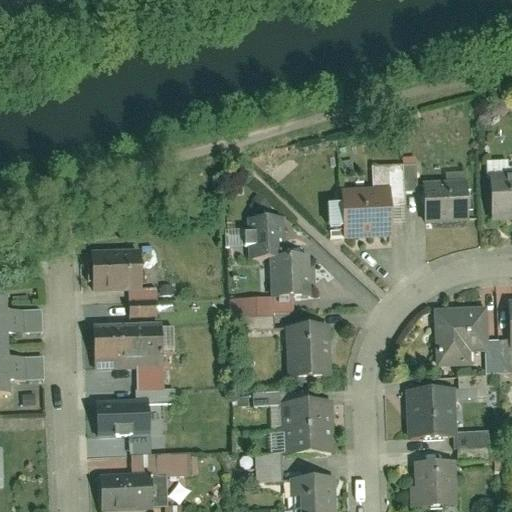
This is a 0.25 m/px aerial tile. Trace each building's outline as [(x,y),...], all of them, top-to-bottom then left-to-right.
[(511,178),(490,179),(492,225),(511,224),(511,178)] [(423,226),(466,225),(465,184),(422,185),(423,226)] [(342,193),(343,243),(389,242),(388,192),(342,193)] [(312,299),(310,258),(284,259),(282,219),(244,220),(246,263),(270,262),(272,301),(312,299)] [(92,252),(93,294),(141,293),(140,251),(92,252)] [(0,298),(0,397),(10,397),(10,383),(25,383),(24,359),(10,360),(9,335),(24,335),(24,312),(9,312),(8,299),(0,298)] [(227,300),(227,320),(271,320),(271,300),(227,300)] [(486,311),(434,313),(436,370),(472,369),(472,355),(488,355),(486,311)] [(160,328),(94,331),(95,370),(162,368),(160,328)] [(288,385),(332,383),(329,328),(285,330),(288,385)] [(405,394),(407,442),(453,440),(453,453),(486,451),(485,434),(457,435),(455,392),(405,394)] [(284,432),(332,430),(331,402),(282,405),(284,432)] [(98,409),(99,439),(134,438),(133,408),(98,409)] [(285,459),(333,457),(332,430),(284,432),(285,459)] [(277,455),(251,456),(252,485),(278,484),(277,455)] [(411,511),(457,510),(456,465),(415,466),(416,492),(410,492),(411,511)] [(100,479),(100,511),(151,511),(151,479),(100,479)] [(290,511),(335,511),(335,481),(289,483),(290,511)]
